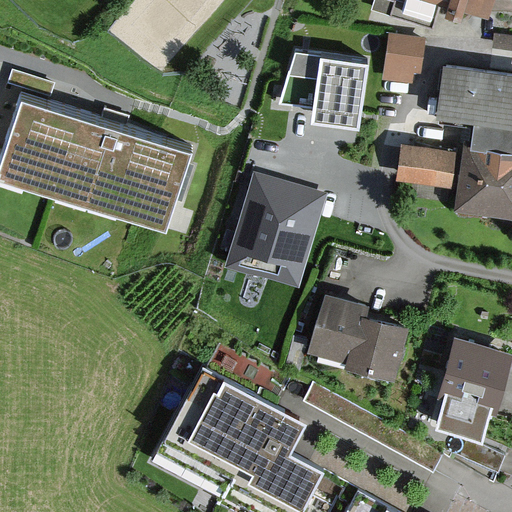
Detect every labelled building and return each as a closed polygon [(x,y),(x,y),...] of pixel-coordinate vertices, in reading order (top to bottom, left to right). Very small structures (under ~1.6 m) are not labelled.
[(435,0),(487,14),(491,0),(435,0)] [(431,36),(398,31),(391,78),(424,83),(431,36)] [(311,114),(360,121),(369,55),(321,48),(311,114)] [(511,70),(441,61),(434,112),(475,118),(472,142),(462,141),(461,147),(401,139),(395,180),(455,188),(452,211),(511,218),(511,70)] [(22,89),(0,153),(0,169),(167,225),(193,147),(127,124),(130,116),(105,108),(102,116),(22,89)] [(328,189),(257,167),(227,263),(298,285),(328,189)] [(366,302),(327,293),(313,349),(348,358),(345,369),(390,381),(404,327),(362,316),(366,302)] [(511,347),(453,332),(438,394),(497,409),(511,347)] [(303,421),(202,365),(142,472),(214,511),(312,511),(332,477),(286,451),(294,437),(303,421)] [(307,405),(339,416),(346,398),(314,387),(307,405)] [(398,511),(356,491),(345,511),(398,511)]
